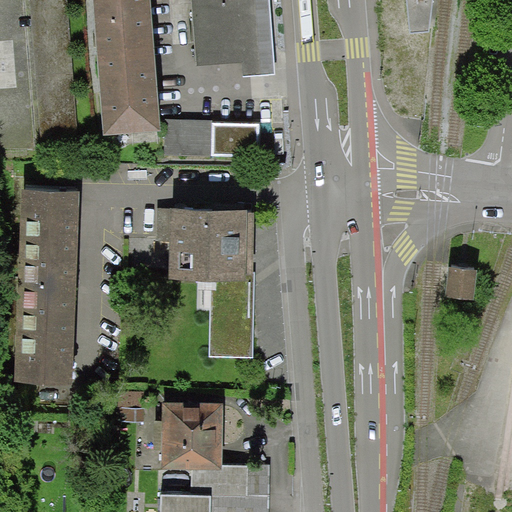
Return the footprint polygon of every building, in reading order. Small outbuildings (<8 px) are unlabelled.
[(32,0),(44,150),(76,151),(64,0),(32,0)] [(97,48),(153,44),(150,0),(93,0),(94,7),(97,48)] [(191,0),(196,65),(242,61),(243,76),(274,74),(268,0),(191,0)] [(407,0),(411,31),(429,31),(432,0),(407,0)] [(153,44),(97,48),(100,84),(103,135),(160,131),(153,44)] [(258,154),(258,122),(166,120),(165,152),(258,154)] [(14,383),(71,385),(79,193),(22,190),(14,383)] [(172,240),(171,277),(211,277),(211,357),(254,357),(256,206),(172,205),(172,207),(157,207),(156,232),(156,240),(172,240)] [(164,402),(164,467),(193,467),(193,493),(249,493),(249,464),(224,463),(224,403),(164,402)] [(145,407),(118,407),(118,421),(145,422),(145,407)] [(163,492),(162,511),(212,511),(213,493),(163,492)]
